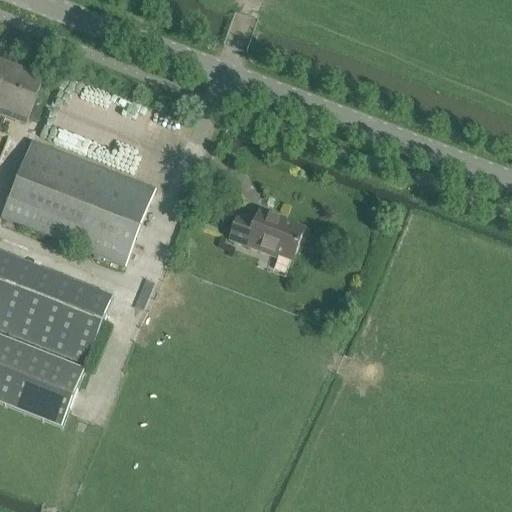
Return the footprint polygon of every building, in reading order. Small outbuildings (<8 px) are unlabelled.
[(0,116),(26,126),(45,78),(0,60),(0,116)] [(126,268),(156,192),(32,144),(2,220),(126,268)] [(257,222),(240,216),(230,241),(292,264),(305,230),(276,220),(277,217),(261,211),(257,222)] [(0,254),(0,332),(87,367),(114,299),(0,254)] [(0,404),(62,429),(85,372),(0,339),(0,404)]
